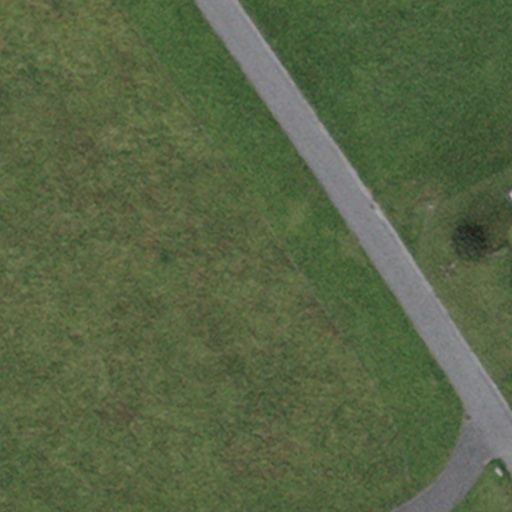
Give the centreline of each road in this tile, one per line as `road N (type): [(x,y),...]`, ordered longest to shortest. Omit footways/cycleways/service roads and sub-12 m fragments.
road 1 (residential): [(217,0),(511,440)]
road 2 (track): [(492,410),(436,502),(414,511)]
